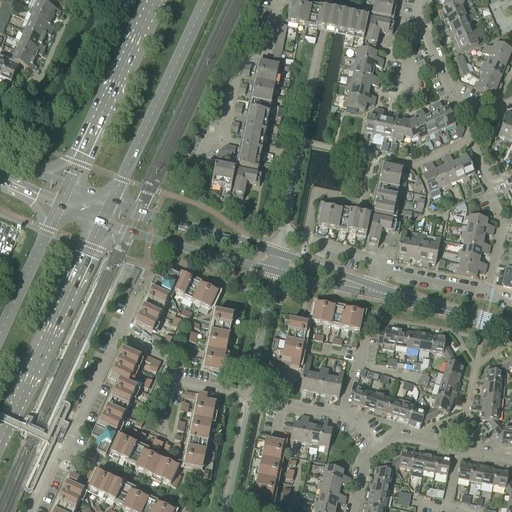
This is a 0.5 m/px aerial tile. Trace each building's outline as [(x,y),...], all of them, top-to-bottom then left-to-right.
[(51,9),(55,0),(32,0),(32,1),(51,9)] [(389,22),(393,2),(382,0),(374,0),(371,18),(389,22)] [(468,3),(468,0),(443,0),(446,1),(442,9),(461,9),(464,1),(468,3)] [(60,13),(51,9),(32,1),(37,3),(34,10),(31,9),(30,12),(52,21),(54,16),(58,18),(60,13)] [(306,28),(310,9),(291,6),(287,24),(306,28)] [(315,30),(319,11),(310,9),(306,28),(315,30)] [(461,9),(442,9),(446,18),(442,19),(444,24),(447,23),(448,27),(469,18),(468,16),(464,17),(461,9)] [(334,34),(338,15),(319,11),(315,30),(334,34)] [(49,27),(52,21),(30,12),(29,15),(31,17),(28,23),(52,33),(54,29),(49,27)] [(344,36),(347,17),(338,15),(334,34),(344,36)] [(353,38),(357,19),(347,17),(344,36),(353,38)] [(469,19),(469,18),(448,27),(451,33),(448,34),(449,37),(469,29),(468,24),(475,21),(473,17),(469,19)] [(367,21),(357,19),(353,38),(363,40),(367,21)] [(375,51),(378,34),(370,22),(365,49),(375,51)] [(393,26),(370,22),(378,34),(391,36),(393,26)] [(50,37),(52,33),(28,23),(25,30),(23,29),(22,32),(43,41),(45,35),(50,37)] [(453,46),(480,35),(479,31),(472,34),(469,29),(449,37),(453,46)] [(41,47),(43,41),(22,32),(20,35),(23,36),(20,43),(43,53),(45,49),(41,47)] [(482,39),(480,35),(453,46),(457,56),(477,47),(475,42),(482,39)] [(42,56),(43,53),(20,43),(17,49),(14,48),(13,52),(35,61),(37,55),(41,57),(42,56)] [(484,48),(483,52),(508,61),(510,56),(511,57),(511,52),(494,46),(492,51),(484,48)] [(357,54),(356,61),(382,66),(383,62),(375,60),(376,54),(358,50),(358,51),(354,50),(354,54),(357,54)] [(32,66),(35,61),(13,52),(11,55),(14,56),(11,63),(18,67),(34,73),(37,68),(32,66)] [(505,67),(508,61),(483,52),(481,56),(489,59),(487,64),(507,72),(508,68),(505,67)] [(0,81),(8,62),(0,58),(0,81)] [(456,59),(450,62),(457,79),(463,77),(461,71),(459,65),(456,59)] [(381,70),(382,66),(356,61),(355,66),(351,66),(350,69),(372,74),(373,68),(381,70)] [(8,62),(0,81),(10,85),(17,71),(18,67),(11,63),(8,62)] [(507,72),(487,64),(485,68),(482,67),(481,72),(500,79),(502,74),(506,75),(507,72)] [(259,65),(255,84),(274,87),(278,68),(259,65)] [(371,79),(372,74),(350,69),(350,72),(353,73),(352,79),(378,85),(379,81),(371,79)] [(498,85),(500,79),(481,72),(479,76),(481,77),(479,81),(500,90),(501,86),(498,85)] [(378,85),(352,79),(351,85),(347,84),(347,88),(368,93),(369,87),(377,89),(378,85)] [(498,93),(500,90),(479,81),(477,86),(475,85),(473,90),(493,98),(495,92),(498,93)] [(270,106),(274,87),(255,84),(252,102),(270,106)] [(367,98),(368,93),(347,88),(346,91),(349,92),(348,98),(374,104),(375,99),(367,98)] [(373,108),(374,104),(348,98),(347,104),(343,103),(343,107),(346,108),(355,110),(364,112),(365,106),(373,108)] [(268,116),(270,106),(252,102),(250,112),(268,116)] [(439,105),(435,106),(445,131),(451,128),(452,131),(456,130),(454,127),(455,127),(447,110),(442,112),(439,105)] [(445,131),(435,106),(431,108),(434,115),(429,117),(438,138),(441,136),(440,133),(445,131)] [(373,138),(379,112),(374,111),(373,119),(367,118),(363,136),(364,136),(363,139),(367,140),(367,136),(373,138)] [(267,125),(268,116),(250,112),(248,121),(267,125)] [(382,143),(386,121),(381,120),(383,113),(379,112),(373,138),(379,139),(379,142),(382,143)] [(438,138),(429,117),(424,119),(421,112),(417,114),(420,121),(428,138),(433,136),(435,139),(438,138)] [(506,145),(511,129),(511,123),(509,123),(511,115),(508,114),(498,138),(504,141),(502,144),(506,145)] [(396,123),(398,116),(393,115),(392,123),(386,121),(382,143),(385,144),(386,140),(392,142),(396,123)] [(265,134),(267,125),(248,121),(246,131),(265,134)] [(410,141),(408,123),(402,121),(401,124),(396,123),(392,142),(391,145),(395,146),(396,142),(402,144),(403,140),(410,141)] [(433,151),(428,138),(420,121),(416,123),(415,121),(408,123),(410,141),(417,139),(418,142),(424,139),(426,143),(424,144),(428,153),(433,151)] [(263,144),(265,134),(246,131),(244,140),(263,144)] [(262,149),(263,144),(244,140),(243,145),(242,150),(261,153),(262,149)] [(218,153),(217,157),(223,159),(225,157),(222,153),(221,150),(218,153)] [(259,163),(261,153),(242,150),(240,159),(259,163)] [(462,161),(457,163),(466,184),(469,182),(468,179),(474,176),(466,157),(461,159),(462,161)] [(466,184),(457,163),(452,165),(449,158),(445,160),(456,184),(461,182),(463,185),(466,184)] [(257,173),(259,163),(240,159),(238,170),(257,173)] [(456,184),(445,160),(441,161),(444,169),(440,171),(448,191),(451,190),(450,186),(456,184)] [(448,191),(440,171),(435,173),(432,165),(428,167),(438,191),(444,189),(445,192),(448,191)] [(438,191),(428,167),(424,169),(427,176),(421,178),(429,195),(431,200),(440,196),(438,191)] [(220,189),(224,170),(214,168),(211,187),(220,189)] [(383,168),(379,187),(398,191),(401,172),(383,168)] [(234,172),(224,170),(220,189),(230,191),(234,172)] [(246,185),(237,173),(232,200),(242,202),(246,185)] [(261,178),(237,173),(246,185),(259,188),(261,178)] [(502,191),(503,195),(511,190),(511,179),(502,184),(505,190),(502,191)] [(396,200),(398,191),(379,187),(377,197),(396,200)] [(470,193),(472,199),(483,194),(481,188),(470,193)] [(510,202),(511,201),(511,190),(503,195),(504,198),(508,197),(510,202)] [(394,210),(396,200),(377,197),(375,206),(394,210)] [(392,220),(394,210),(375,206),(373,217),(392,220)] [(336,232),(340,213),(321,209),(317,228),(336,232)] [(346,234),(349,215),(340,213),(336,232),(346,234)] [(355,236),(359,217),(349,215),(346,234),(355,236)] [(369,219),(359,217),(355,236),(365,238),(369,219)] [(468,223),(466,228),(493,233),(493,229),(486,228),(487,222),(468,218),(468,219),(465,218),(464,222),(468,223)] [(380,232),(372,220),(367,247),(377,249),(380,232)] [(400,225),(372,220),(380,232),(398,235),(400,225)] [(492,238),(493,233),(466,228),(465,235),(462,234),(461,237),(483,241),(484,236),(492,238)] [(405,264),(410,242),(405,241),(406,233),(401,233),(396,259),(402,260),(402,263),(405,264)] [(415,262),(421,236),(417,236),(415,243),(410,242),(405,264),(409,265),(410,261),(415,262)] [(424,268),(429,246),(423,245),(425,237),(421,236),(415,262),(421,264),(420,267),(424,268)] [(482,246),(483,241),(461,237),(460,241),(464,242),(463,247),(489,252),(490,248),(482,246)] [(434,247),(429,246),(424,268),(428,268),(429,265),(435,266),(440,240),(435,239),(434,247)] [(488,256),(489,252),(463,247),(461,254),(458,253),(457,256),(479,260),(480,255),(488,256)] [(478,265),(479,260),(457,256),(457,260),(460,260),(459,266),(485,271),(486,267),(478,265)] [(485,271),(459,266),(458,273),(454,272),(454,275),(457,275),(457,276),(475,279),(476,274),(484,275),(485,271)] [(511,269),(508,269),(505,271),(502,285),(504,288),(511,290),(511,269)] [(166,279),(164,280),(170,296),(178,277),(169,273),(166,279)] [(127,275),(124,283),(136,289),(139,281),(127,275)] [(170,296),(164,280),(161,281),(154,278),(150,287),(170,296)] [(182,299),(190,282),(181,278),(173,295),(182,299)] [(191,303),(199,287),(190,282),(182,299),(191,303)] [(217,295),(199,287),(191,303),(209,312),(217,295)] [(151,292),(147,301),(164,308),(168,300),(151,292)] [(164,308),(147,301),(143,309),(160,317),(164,308)] [(334,310),(314,306),(314,307),(313,310),(313,314),(311,325),(330,329),(334,310)] [(156,326),(160,317),(143,309),(139,318),(156,326)] [(340,331),(344,312),(334,310),(330,329),(340,331)] [(362,316),(344,312),(340,331),(359,334),(362,316)] [(215,314),(214,314),(212,324),(230,328),(232,318),(232,317),(228,316),(224,316),(219,315),(215,314)] [(156,326),(139,318),(135,328),(138,329),(142,331),(151,335),(156,326)] [(228,337),(230,328),(212,324),(210,334),(228,337)] [(294,325),(289,324),(288,333),(305,337),(307,327),(299,325),(299,326),(294,325)] [(393,354),(394,349),(397,331),(389,330),(389,332),(384,331),(383,335),(379,334),(377,346),(382,347),(381,352),(393,354)] [(406,351),(408,335),(404,334),(404,332),(397,331),(394,349),(406,351)] [(303,346),(305,337),(288,333),(286,343),(303,346)] [(224,356),(228,337),(210,334),(206,352),(224,356)] [(418,353),(420,335),(413,334),(413,335),(408,335),(406,351),(418,353)] [(430,355),(432,338),(428,338),(428,336),(420,335),(418,353),(430,355)] [(445,340),(432,338),(430,355),(442,356),(444,360),(451,356),(446,347),(444,347),(445,340)] [(303,346),(286,343),(282,362),(286,362),(291,363),(290,369),(290,370),(298,371),(303,346)] [(220,375),(224,356),(206,352),(203,371),(220,375)] [(140,361),(123,353),(119,362),(136,369),(140,361)] [(511,370),(511,355),(511,360),(509,360),(500,366),(505,372),(508,370),(511,370)] [(456,365),(451,356),(444,360),(447,365),(443,376),(459,381),(463,369),(456,367),(456,365)] [(136,369),(119,362),(115,370),(132,378),(136,369)] [(501,375),(505,372),(500,366),(492,372),(492,374),(485,373),(483,386),(500,388),(501,375)] [(309,398),(313,376),(307,375),(309,367),(304,367),(299,393),(305,394),(305,397),(309,398)] [(115,370),(110,380),(119,384),(120,383),(128,387),(132,378),(115,370)] [(319,396),(324,370),(320,370),(318,377),(313,376),(309,398),(312,399),(313,395),(319,396)] [(328,402),(331,380),(326,379),(328,371),(324,370),(319,396),(324,397),(324,401),(328,402)] [(337,381),(331,380),(328,402),(331,402),(332,399),(338,400),(343,374),(338,373),(337,381)] [(457,385),(459,381),(443,376),(439,388),(457,393),(459,386),(457,385)] [(119,384),(115,392),(132,400),(136,391),(128,387),(120,383),(119,384)] [(499,399),(500,388),(483,386),(483,390),(481,390),(481,398),(499,399)] [(454,400),(457,393),(439,388),(435,399),(451,404),(453,400),(454,400)] [(361,409),(367,394),(355,390),(350,406),(361,409)] [(128,409),(132,400),(115,392),(111,401),(128,409)] [(373,413),(378,398),(367,394),(361,409),(373,413)] [(206,398),(195,395),(193,401),(197,401),(193,421),(210,425),(214,405),(205,403),(206,398)] [(385,417),(390,401),(378,398),(373,413),(385,417)] [(498,411),(499,399),(481,398),(480,405),(481,405),(481,410),(498,411)] [(447,416),(451,404),(435,399),(432,411),(428,414),(431,420),(440,415),(441,414),(447,416)] [(412,411),(413,412),(414,409),(409,407),(410,403),(403,400),(402,405),(401,405),(396,420),(408,424),(412,411)] [(124,418),(128,409),(111,401),(107,410),(124,418)] [(396,420),(401,405),(390,401),(385,417),(396,420)] [(124,418),(107,410),(103,419),(120,426),(124,418)] [(496,424),(498,411),(481,410),(480,422),(487,423),(487,424),(493,432),(499,426),(496,424)] [(431,420),(428,414),(424,415),(413,412),(412,411),(408,424),(407,427),(419,431),(421,424),(423,425),(431,420)] [(299,444),(305,418),(300,417),(299,425),(293,424),(289,442),(290,442),(289,446),(292,447),(293,443),(299,444)] [(308,450),(313,428),(307,427),(309,419),(305,418),(299,444),(305,446),(305,449),(308,450)] [(120,426),(103,419),(99,427),(116,435),(120,426)] [(207,443),(210,425),(193,421),(189,440),(207,443)] [(318,448),(324,422),(320,421),(318,429),(313,428),(308,450),(311,451),(312,447),(318,448)] [(328,423),(324,422),(318,448),(324,449),(323,453),(327,454),(328,450),(332,432),(326,431),(328,423)] [(511,431),(503,431),(499,426),(493,432),(499,440),(501,440),(500,447),(511,447),(511,431)] [(97,441),(98,444),(114,438),(95,429),(91,438),(97,441)] [(105,458),(114,438),(98,444),(99,447),(96,454),(105,458)] [(118,460),(126,444),(117,440),(110,456),(118,460)] [(207,443),(189,440),(187,449),(205,453),(207,443)] [(277,445),(265,442),(261,461),(279,465),(283,446),(277,445)] [(127,465),(135,448),(126,444),(118,460),(127,465)] [(136,469),(143,454),(144,452),(135,448),(127,465),(136,469)] [(201,472),(205,453),(187,449),(183,468),(201,472)] [(409,472),(412,456),(401,453),(400,460),(398,460),(390,465),(395,472),(398,470),(409,472)] [(152,479),(160,462),(143,454),(136,469),(135,471),(152,479)] [(422,474),(425,456),(418,455),(418,457),(412,456),(409,472),(422,474)] [(433,477),(437,461),(432,460),(433,458),(425,456),(422,474),(433,477)] [(441,462),(437,461),(433,477),(446,479),(449,461),(442,460),(441,462)] [(275,484),(279,465),(261,461),(257,480),(275,484)] [(178,471),(160,462),(152,479),(170,487),(172,483),(174,479),(176,475),(178,471)] [(468,484),(472,467),(468,467),(468,465),(460,463),(457,481),(468,484)] [(392,474),(395,472),(390,465),(383,470),(382,471),(375,470),(373,483),(389,486),(392,474)] [(481,486),(484,468),(477,467),(476,468),(472,467),(468,484),(481,486)] [(492,489),(495,472),(491,472),(492,470),(484,468),(481,486),(492,489)] [(324,473),(322,479),(348,484),(349,480),(341,478),(342,473),(325,469),(325,470),(321,469),(320,472),(324,473)] [(508,475),(495,472),(492,489),(504,491),(507,494),(511,490),(511,488),(508,482),(507,482),(508,475)] [(104,480),(95,476),(94,479),(92,482),(91,484),(91,485),(89,489),(88,492),(96,496),(104,480)] [(71,477),(63,495),(80,503),(84,494),(75,490),(79,481),(71,477)] [(347,489),(348,484),(322,479),(321,485),(318,484),(317,488),(338,492),(339,487),(347,489)] [(105,500),(113,484),(104,480),(96,496),(105,500)] [(275,484),(257,480),(253,499),(255,500),(259,501),(264,502),(262,507),(270,509),(275,484)] [(387,498),(389,486),(373,483),(372,487),(370,487),(369,494),(387,498)] [(114,504),(122,488),(113,484),(105,500),(114,504)] [(126,500),(129,494),(130,495),(131,492),(122,488),(114,504),(122,508),(126,500)] [(337,497),(338,492),(317,488),(317,491),(320,492),(319,498),(344,503),(345,499),(337,497)] [(398,493),(397,500),(409,503),(410,496),(398,493)] [(124,511),(143,511),(147,503),(130,495),(129,494),(126,500),(122,508),(121,510),(124,511)] [(384,509),(387,498),(369,494),(367,501),(369,502),(368,506),(384,509)] [(80,503),(63,495),(59,504),(76,511),(80,503)] [(344,508),(344,503),(319,498),(317,504),(314,503),(313,506),(334,511),(335,506),(344,508)] [(153,511),(156,506),(147,503),(143,511),(153,511)]
